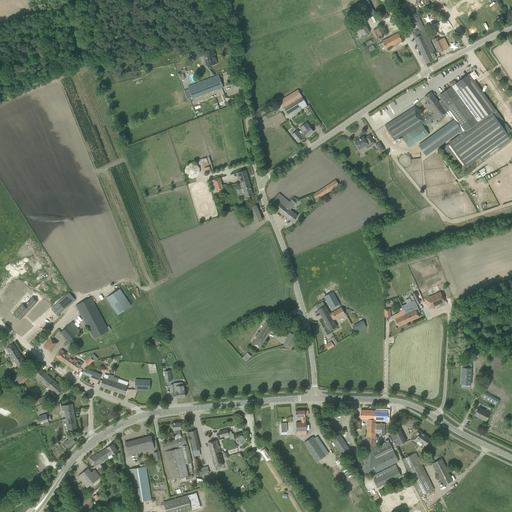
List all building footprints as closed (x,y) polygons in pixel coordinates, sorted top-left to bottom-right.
[(373,12),(367,0),(363,0),(361,1),(368,15),(373,12)] [(375,9),(381,20),(388,17),(382,6),(375,9)] [(403,15),(408,25),(414,23),(409,12),(403,15)] [(370,32),(365,22),(354,27),(358,38),(370,32)] [(445,27),(442,22),(436,25),(438,30),(445,27)] [(374,30),(379,37),(385,34),(384,32),(386,31),(385,28),(382,30),(380,26),(374,30)] [(430,54),(435,52),(433,48),(424,28),(419,30),(413,33),(426,63),(433,60),(430,54)] [(382,42),(378,44),(382,50),(402,40),(398,33),(382,41),(382,42)] [(438,37),(433,40),(434,42),(438,53),(445,50),(440,39),(439,40),(438,37)] [(204,51),(206,65),(217,64),(215,57),(214,57),(213,49),(204,51)] [(415,106),(385,126),(387,130),(395,141),(402,137),(422,124),(424,123),(424,122),(430,118),(433,116),(435,120),(448,111),(454,119),(418,145),(426,156),(461,130),(463,133),(450,143),(467,167),(486,153),(509,137),(492,113),(495,111),(473,81),(469,74),(456,84),(454,82),(450,85),(451,86),(450,87),(450,88),(448,89),(439,96),(443,101),(439,104),(431,93),(424,98),(428,103),(425,105),(428,110),(421,115),(415,106)] [(188,88),(193,99),(223,87),(219,76),(188,88)] [(284,108),(288,114),(306,102),(298,90),(281,100),(285,107),(284,108)] [(298,132),(297,130),(292,134),(298,142),(306,136),(307,137),(313,131),(310,127),(306,122),(299,128),(301,130),(298,132)] [(422,124),(402,137),(408,147),(423,138),(421,135),(427,131),(422,124)] [(374,142),(369,135),(365,137),(366,138),(365,139),(363,137),(354,142),(359,150),(365,146),(365,144),(366,143),(366,144),(367,143),(368,142),(370,145),(374,142)] [(384,150),(379,142),(375,145),(380,152),(384,150)] [(241,171),(236,173),(238,180),(239,179),(241,183),(239,184),(239,185),(240,188),(241,189),(238,190),(238,191),(240,195),(242,195),(244,194),(245,197),(253,195),(251,188),(250,186),(245,170),(241,171)] [(213,180),(217,192),(224,190),(220,178),(213,180)] [(314,195),(316,200),(338,186),(335,182),(314,195)] [(270,204),(292,222),(298,215),(291,210),(298,200),(294,197),(290,202),(279,193),(270,204)] [(238,203),(230,195),(227,198),(234,206),(238,203)] [(263,220),(257,204),(248,207),(253,223),(263,220)] [(120,289),(106,298),(118,314),(131,306),(120,289)] [(328,294),(324,296),(331,309),(339,304),(333,292),(328,294)] [(430,296),(424,299),(426,305),(427,305),(429,309),(432,308),(440,304),(439,304),(445,301),(440,292),(430,296)] [(51,309),(57,315),(75,300),(69,293),(51,309)] [(76,305),(93,338),(108,330),(91,297),(76,305)] [(10,308),(16,302),(12,298),(7,304),(10,308)] [(22,305),(13,314),(14,314),(19,319),(23,314),(24,315),(36,303),(31,298),(28,302),(27,302),(28,303),(24,307),(22,305)] [(399,313),(393,315),(395,319),(396,322),(398,326),(419,317),(416,310),(418,309),(414,300),(402,306),(403,310),(399,312),(399,313)] [(336,327),(333,320),(345,314),(341,308),(333,312),(329,314),(325,306),(318,310),(329,331),(336,327)] [(352,324),(355,331),(366,327),(364,320),(352,324)] [(255,336),(252,343),(260,348),(274,325),(266,321),(263,325),(259,332),(258,332),(255,336)] [(60,332),(68,341),(76,334),(80,330),(72,322),(69,326),(68,325),(60,332)] [(283,346),(291,350),(298,336),(290,332),(283,346)] [(148,340),(151,347),(161,343),(158,336),(148,340)] [(43,348),(50,353),(57,344),(50,339),(43,348)] [(26,363),(13,344),(6,348),(11,357),(10,357),(13,362),(14,361),(19,368),(22,365),(23,367),(26,365),(25,363),(26,363)] [(242,357),(246,353),(239,345),(235,349),(242,357)] [(56,356),(66,364),(77,371),(83,363),(78,360),(77,361),(60,349),(56,356)] [(251,356),(247,353),(242,359),(246,362),(251,356)] [(35,371),(33,374),(45,384),(52,391),(50,393),(55,398),(60,393),(63,389),(39,367),(35,371)] [(462,367),(461,384),(466,384),(470,385),(471,368),(462,367)] [(82,374),(99,380),(101,375),(84,369),(82,374)] [(16,380),(17,381),(20,385),(29,377),(26,373),(21,378),(20,377),(16,380)] [(15,383),(17,381),(16,380),(20,377),(17,374),(16,375),(15,374),(11,378),(15,383)] [(100,386),(109,389),(124,394),(127,386),(117,383),(119,379),(113,377),(114,376),(109,375),(109,376),(105,374),(103,378),(100,386)] [(135,390),(150,390),(150,380),(135,379),(135,390)] [(175,392),(176,392),(177,398),(185,397),(184,386),(179,386),(179,385),(174,385),(174,384),(170,385),(171,393),(175,392)] [(484,393),(481,397),(496,405),(499,400),(484,392),(484,393)] [(32,401),(34,406),(45,402),(43,397),(32,401)] [(67,405),(61,406),(62,410),(64,410),(66,419),(63,419),(64,426),(66,426),(67,429),(68,429),(68,430),(69,430),(69,431),(72,430),(72,429),(77,428),(72,404),(67,405)] [(476,413),(475,415),(486,421),(489,414),(478,408),(477,410),(475,408),(474,412),(476,413)] [(308,410),(296,411),(296,417),(301,417),(301,422),(296,423),(296,428),(296,434),(306,434),(306,430),(309,430),(308,425),(306,425),(306,422),(305,422),(305,415),(308,415),(308,410)] [(363,458),(363,473),(373,474),(398,461),(393,451),(392,449),(388,440),(375,447),(375,436),(377,436),(377,433),(374,433),(375,419),(376,410),(361,410),(360,419),(367,419),(366,445),(365,445),(364,447),(364,454),(362,454),(362,457),(363,458)] [(375,419),(375,420),(388,420),(388,411),(376,410),(375,419)] [(46,414),(38,417),(41,426),(48,424),(46,414)] [(172,423),(174,435),(179,434),(178,431),(178,429),(181,429),(180,422),(172,423)] [(278,435),(279,438),(288,438),(287,423),(275,423),(276,435),(278,435)] [(227,429),(219,432),(220,437),(229,435),(229,437),(230,439),(234,438),(233,433),(232,434),(231,431),(228,432),(227,429)] [(415,440),(418,442),(417,443),(420,446),(422,444),(425,446),(430,439),(423,434),(424,433),(418,429),(415,434),(418,436),(415,440)] [(195,430),(188,432),(190,437),(193,451),(200,449),(197,435),(195,430)] [(390,434),(396,446),(406,441),(400,430),(390,434)] [(238,447),(246,441),(241,434),(233,440),(238,447)] [(332,440),(344,458),(352,453),(339,435),(332,440)] [(153,444),(151,436),(125,443),(128,455),(145,450),(144,447),(153,444)] [(186,444),(184,437),(162,443),(170,479),(187,476),(185,464),(188,463),(190,471),(192,471),(191,463),(192,462),(187,444),(186,445),(186,444)] [(303,443),(316,462),(326,456),(312,437),(303,443)] [(63,443),(68,448),(76,442),(73,439),(69,443),(66,440),(63,443)] [(208,442),(209,447),(214,466),(223,463),(217,440),(208,442)] [(89,458),(92,463),(93,462),(94,465),(96,464),(97,465),(105,460),(108,458),(108,457),(111,454),(112,455),(117,451),(113,444),(107,447),(107,448),(97,454),(97,453),(89,458)] [(402,459),(421,497),(435,490),(416,452),(402,459)] [(431,464),(442,486),(448,483),(452,481),(442,459),(431,464)] [(139,468),(129,469),(135,502),(151,500),(145,467),(145,464),(140,465),(140,467),(139,468)] [(373,480),(377,487),(401,476),(395,465),(374,475),(376,479),(373,480)] [(78,476),(87,487),(100,477),(94,470),(91,472),(88,468),(78,476)] [(187,511),(192,511),(188,496),(161,503),(161,505),(163,505),(165,511),(187,511)]
